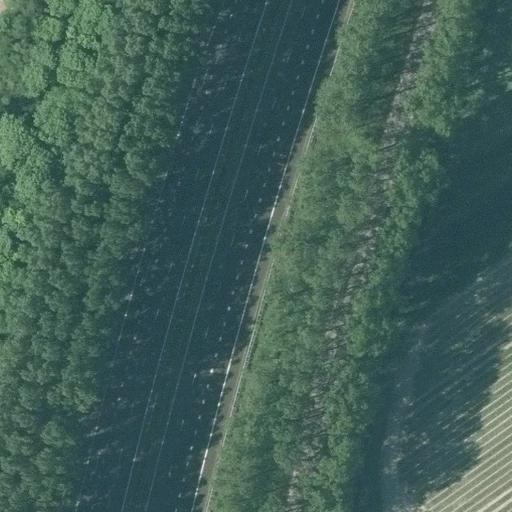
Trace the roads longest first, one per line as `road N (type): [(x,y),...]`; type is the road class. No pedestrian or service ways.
road 1 (motorway): [(160,511),(307,0)]
road 2 (motorway): [(251,0),(169,268),(107,511)]
road 3 (tertiary): [(301,511),(367,232),(438,0)]
